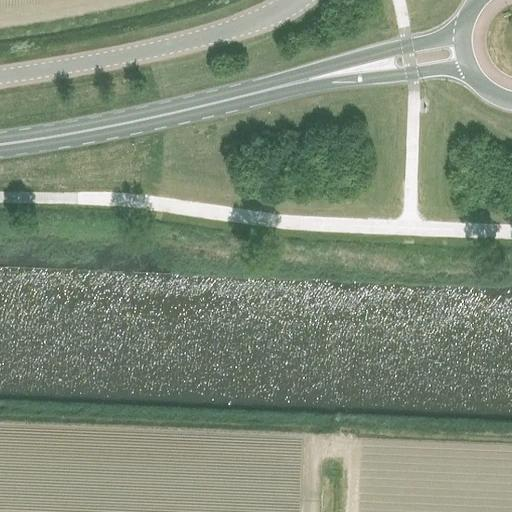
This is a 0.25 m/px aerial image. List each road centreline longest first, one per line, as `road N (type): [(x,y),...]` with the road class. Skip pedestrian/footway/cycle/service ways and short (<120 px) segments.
road 1 (primary): [(308,80),(0,145)]
road 2 (unclassified): [(0,78),(223,33),(296,0)]
road 3 (primary): [(462,29),(318,69),(308,80)]
road 4 (primary): [(308,80),(469,73)]
